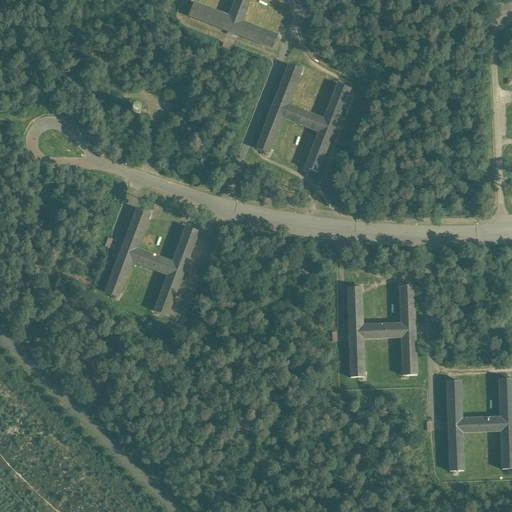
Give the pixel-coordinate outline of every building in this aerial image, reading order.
[(235,0),(229,17),(194,3),(189,16),(223,29),(223,30),(238,36),(238,35),(272,48),(277,36),(242,22),(250,0),(235,0)] [(511,0),(487,0),(488,12),(511,10),(511,0)] [(232,46),(223,42),(222,47),(230,51),(232,46)] [(324,120),(287,106),(301,71),(289,66),(275,100),(275,99),(269,115),(270,115),(256,149),(269,154),(283,118),(319,133),(305,168),(317,173),(331,139),(337,124),(350,90),(338,85),(324,120)] [(256,97),(253,106),(257,107),(261,99),(256,97)] [(140,113),(141,112),(140,110),(139,109),(138,108),(136,107),(135,108),(134,109),(133,110),(132,112),(133,113),(134,115),(135,115),(137,116),(138,115),(140,115),(140,113)] [(350,151),(341,147),(339,152),(347,156),(350,151)] [(173,263),(136,250),(150,214),(137,209),(124,244),(124,243),(118,258),(119,259),(106,293),(118,298),(132,262),(168,276),(155,311),(167,316),(180,282),(181,282),(186,267),(199,233),(186,228),(173,263)] [(401,325),(362,326),(361,288),(347,289),(349,325),(348,325),(349,341),(351,378),(364,377),(363,340),(402,338),(403,376),(416,376),(415,339),(416,339),(415,323),(413,286),(400,287),(401,325)] [(500,418),(462,420),(460,382),(447,382),(448,419),(447,419),(448,435),(449,435),(450,472),(463,471),(462,433),(501,432),(502,470),(511,469),(511,380),(499,380),(500,418)]
